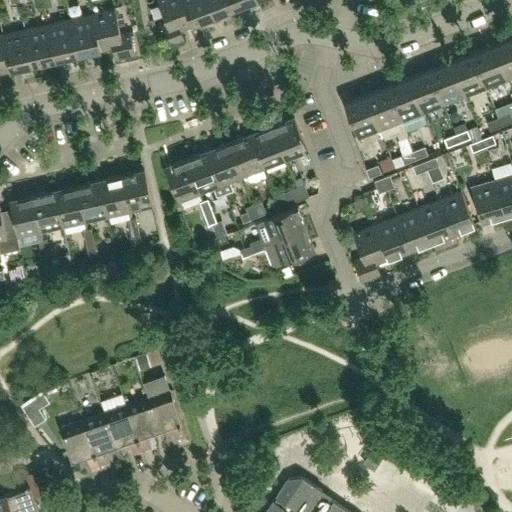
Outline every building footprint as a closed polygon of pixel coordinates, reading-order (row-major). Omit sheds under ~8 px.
[(193,24),(183,0),(158,0),(167,22),(158,25),(166,47),(185,39),(181,29),(193,24)] [(214,16),(208,0),(183,0),(193,24),(214,16)] [(232,0),(208,0),(214,16),(236,7),(232,0)] [(121,33),(115,8),(92,13),(100,50),(113,47),(116,58),(135,53),(130,31),(121,33)] [(100,50),(92,13),(70,18),(78,55),(100,50)] [(78,55),(70,18),(47,23),(56,60),(78,55)] [(56,60),(47,23),(25,28),(33,65),(56,60)] [(33,65),(25,28),(3,33),(11,70),(33,65)] [(0,72),(11,70),(3,33),(0,33),(0,83),(1,84),(0,81),(0,72)] [(511,77),(511,36),(495,44),(508,79),(511,77)] [(508,79),(495,44),(473,52),(487,87),(508,79)] [(487,87),(473,52),(452,60),(466,95),(487,87)] [(466,95),(452,60),(431,69),(444,103),(466,95)] [(444,103),(431,69),(409,77),(423,112),(444,103)] [(423,112),(409,77),(388,85),(402,120),(423,112)] [(402,120),(388,85),(367,94),(380,128),(402,120)] [(380,128),(367,94),(345,102),(358,137),(380,128)] [(511,117),(510,112),(498,117),(502,125),(511,121),(511,117)] [(308,151),(294,116),(272,124),(286,159),(308,151)] [(490,130),(502,125),(498,117),(487,121),(490,130)] [(286,159),(272,124),(251,133),(265,168),(286,159)] [(476,126),(467,129),(471,137),(473,142),(481,139),(476,126)] [(467,129),(456,134),(459,142),(471,137),(467,129)] [(265,168),(251,133),(230,141),(243,176),(265,168)] [(447,146),(459,142),(456,134),(444,138),(447,146)] [(493,134),(481,139),(484,147),(496,142),(493,134)] [(473,151),(484,147),(481,139),(470,143),(473,151)] [(243,176),(230,141),(209,149),(225,192),(233,189),(230,181),(243,176)] [(425,146),(413,150),(416,159),(428,154),(425,146)] [(225,192),(209,149),(187,158),(201,192),(213,188),(216,196),(225,192)] [(405,163),(416,159),(413,150),(402,155),(405,163)] [(436,156),(424,161),(428,169),(439,164),(436,156)] [(201,192),(187,158),(165,166),(179,201),(201,192)] [(416,173),(428,169),(424,161),(413,165),(416,173)] [(381,172),(378,164),(366,169),(369,177),(381,172)] [(153,205),(144,169),(121,174),(130,211),(153,205)] [(511,212),(511,173),(494,179),(505,215),(511,212)] [(130,211),(121,174),(99,179),(108,216),(130,211)] [(390,174),(382,177),(387,189),(395,186),(390,174)] [(379,192),(387,189),(382,177),(374,180),(379,192)] [(108,216),(99,179),(77,184),(85,221),(108,216)] [(505,215),(494,179),(471,186),(482,222),(505,215)] [(85,221),(77,184),(55,189),(63,226),(85,221)] [(304,184),(296,187),(301,199),(309,196),(304,184)] [(280,207),(301,199),(296,187),(276,195),(280,207)] [(63,226),(55,189),(33,195),(41,231),(63,226)] [(475,225),(461,190),(439,198),(453,233),(475,225)] [(33,195),(10,200),(11,207),(18,236),(41,231),(33,195)] [(200,201),(204,213),(212,210),(208,198),(200,201)] [(453,233),(439,198),(418,207),(432,241),(453,233)] [(262,200),(254,203),(259,215),(267,212),(262,200)] [(254,203),(246,206),(248,211),(251,218),(259,215),(254,203)] [(307,227),(298,205),(263,219),(272,241),(307,227)] [(0,251),(20,247),(18,236),(11,207),(1,209),(0,206),(0,251)] [(432,241),(418,207),(397,215),(410,250),(432,241)] [(217,221),(212,210),(204,213),(209,225),(217,221)] [(248,211),(240,214),(244,221),(251,218),(248,211)] [(410,250),(397,215),(375,223),(389,258),(410,250)] [(127,219),(130,232),(139,230),(136,217),(127,219)] [(389,258),(375,223),(353,232),(363,256),(354,259),(362,281),(381,273),(376,263),(389,258)] [(315,249),(307,227),(272,241),(265,244),(266,248),(265,248),(271,263),(276,265),(315,249)] [(83,230),(85,242),(94,240),(91,228),(83,230)] [(141,242),(139,230),(130,232),(133,244),(141,242)] [(38,240),(41,252),(50,250),(47,238),(38,240)] [(97,252),(94,240),(85,242),(88,254),(97,252)] [(263,240),(251,244),(254,252),(265,248),(266,248),(265,244),(263,240)] [(243,257),(254,252),(251,244),(240,249),(241,253),(243,257)] [(241,253),(240,249),(233,246),(220,251),(223,259),(241,253)] [(53,262),(50,250),(41,252),(44,264),(53,262)] [(289,265),(282,267),(284,273),(285,276),(291,274),(291,272),(289,265)] [(144,353),(135,356),(140,369),(149,366),(144,353)] [(182,421),(170,388),(148,396),(159,429),(172,424),(177,438),(185,435),(181,421),(182,421)] [(159,429),(148,396),(126,403),(142,450),(150,447),(146,434),(159,429)] [(45,418),(38,407),(31,397),(20,404),(34,425),(45,418)] [(142,450),(126,403),(105,411),(116,444),(129,439),(134,453),(142,450)] [(116,444),(105,411),(83,418),(99,465),(107,462),(103,448),(116,444)] [(99,465),(83,418),(61,426),(72,459),(86,454),(91,468),(99,465)] [(374,469),(381,459),(388,448),(378,441),(364,462),(374,469)] [(39,511),(30,485),(29,485),(24,471),(16,474),(21,488),(7,492),(14,511),(39,511)] [(352,511),(334,500),(332,502),(320,494),(323,490),(301,475),(288,478),(265,511),(352,511)] [(0,511),(14,511),(7,492),(0,494),(0,511)]
